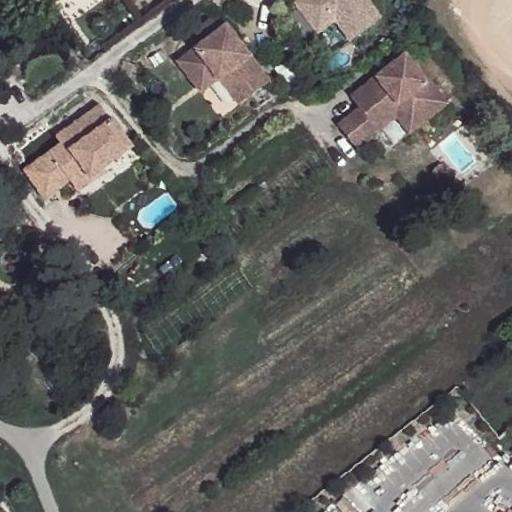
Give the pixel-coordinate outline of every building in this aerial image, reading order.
[(367,0),(305,0),(297,6),(320,35),(336,22),(352,42),(382,19),(367,0)] [(198,34),(206,45),(230,26),(222,15),(198,34)] [(182,64),(201,89),(219,75),(223,80),(230,76),(250,101),(274,83),(249,51),(246,54),(240,46),(243,44),(230,26),(206,45),(182,64)] [(243,44),(240,46),(246,54),(249,51),(243,44)] [(410,53),(403,60),(424,87),(432,80),(410,53)] [(354,97),(362,109),(375,125),(400,105),(416,125),(430,114),(433,119),(451,105),(432,80),(424,87),(403,60),(354,97)] [(219,75),(201,89),(205,94),(223,80),(219,75)] [(230,76),(223,80),(243,106),(250,101),(230,76)] [(412,135),(433,119),(430,114),(416,125),(400,105),(375,125),(381,133),(399,118),(412,135)] [(64,145),(28,172),(48,199),(72,181),(97,164),(102,171),(106,168),(135,147),(116,120),(114,121),(104,106),(59,138),(64,145)] [(362,109),(352,116),(371,140),(381,133),(375,125),(362,109)] [(371,140),(352,116),(340,126),(359,149),(371,140)] [(97,164),(72,181),(81,193),(109,172),(106,168),(102,171),(97,164)]
